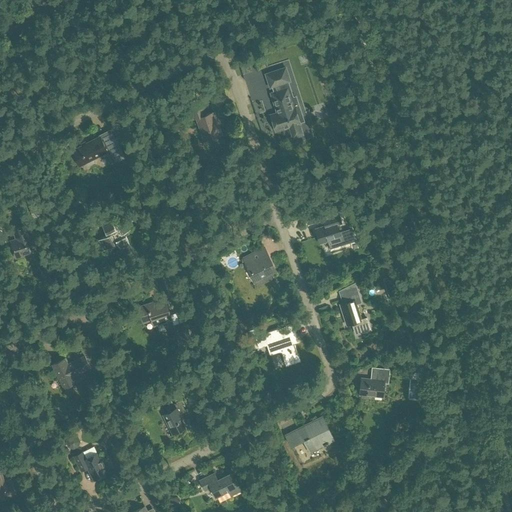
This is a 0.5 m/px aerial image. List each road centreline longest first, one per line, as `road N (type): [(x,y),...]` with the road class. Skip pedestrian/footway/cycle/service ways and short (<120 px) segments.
road 1 (track): [(511,505),(366,0)]
road 2 (residential): [(85,511),(323,394),(329,369),(276,215)]
road 3 (residential): [(276,215),(219,54),(208,52),(0,161)]
road 4 (residential): [(0,351),(276,215)]
road 5 (residential): [(53,511),(0,359)]
